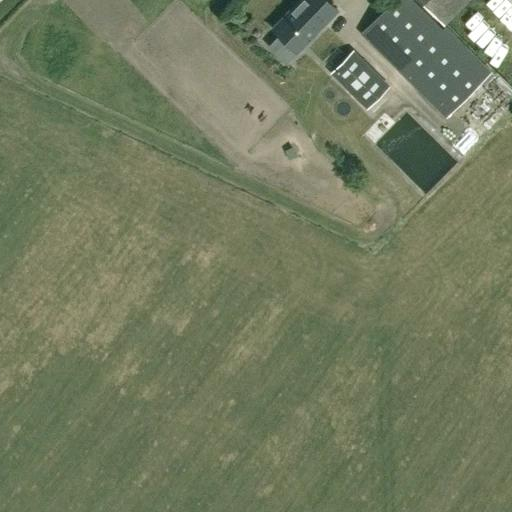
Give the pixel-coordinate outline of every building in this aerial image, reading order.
[(297,54),(338,12),(324,0),(302,0),(272,31),(297,54)] [(458,41),(443,26),(416,0),(398,0),(361,37),(414,87),(458,41)] [(416,0),(443,26),(469,0),(416,0)] [(485,0),(481,12),(504,22),(511,3),(511,0),(485,0)] [(485,45),(500,66),(511,56),(511,44),(503,32),(485,45)] [(332,74),(368,110),(390,88),(354,52),(332,74)] [(511,93),(505,86),(463,127),(483,148),(511,120),(511,93)]
